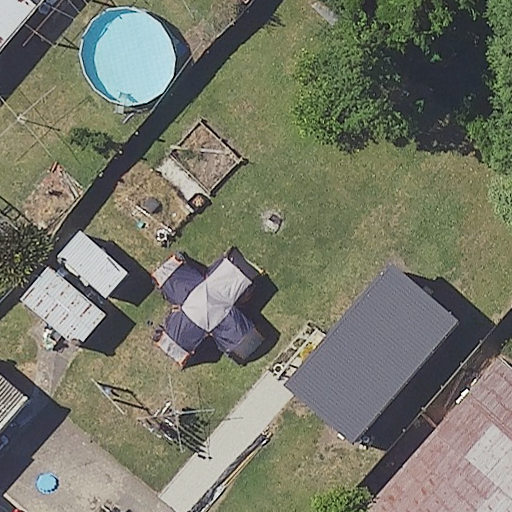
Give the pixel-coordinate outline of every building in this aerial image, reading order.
[(0,0),(0,52),(44,0),(0,0)] [(133,268),(76,220),(16,293),(73,340),(133,268)] [(463,322),(396,262),(289,383),(356,443),(463,322)] [(511,511),(511,367),(501,357),(369,508),(374,511),(511,511)] [(0,431),(31,395),(0,368),(0,431)]
